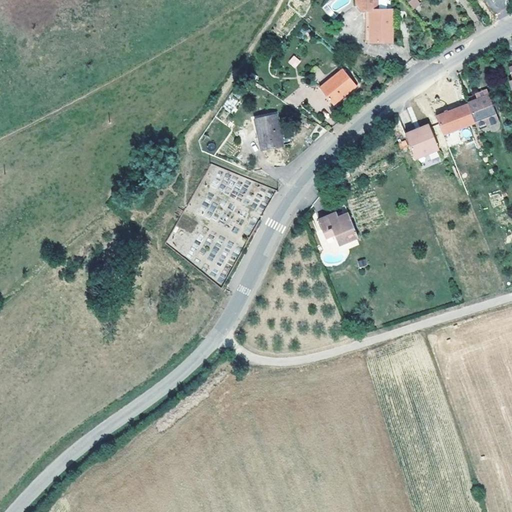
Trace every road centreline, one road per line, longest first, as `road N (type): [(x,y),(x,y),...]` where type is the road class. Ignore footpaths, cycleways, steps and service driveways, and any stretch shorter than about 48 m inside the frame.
road 1 (tertiary): [(511,24),(409,85),(340,145),(286,208),(216,338),(71,453),(14,511)]
road 2 (track): [(298,191),(193,145),(284,0)]
